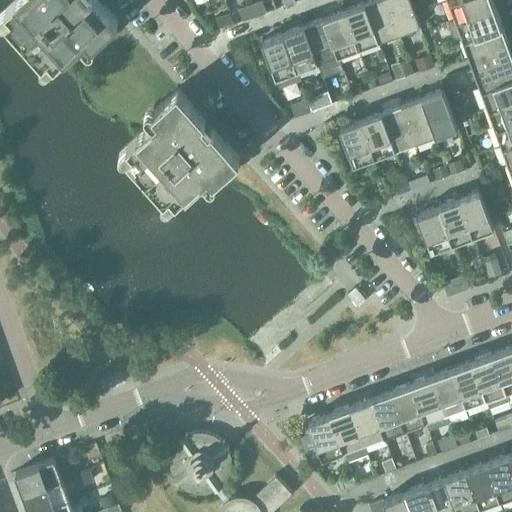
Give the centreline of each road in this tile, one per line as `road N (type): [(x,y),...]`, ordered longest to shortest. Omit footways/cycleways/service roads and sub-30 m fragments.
road 1 (residential): [(446,334),(154,0)]
road 2 (residential): [(140,398),(206,373),(302,385)]
road 3 (residential): [(140,398),(239,408),(302,385)]
road 4 (residential): [(302,385),(446,334)]
road 5 (residential): [(0,302),(48,432)]
